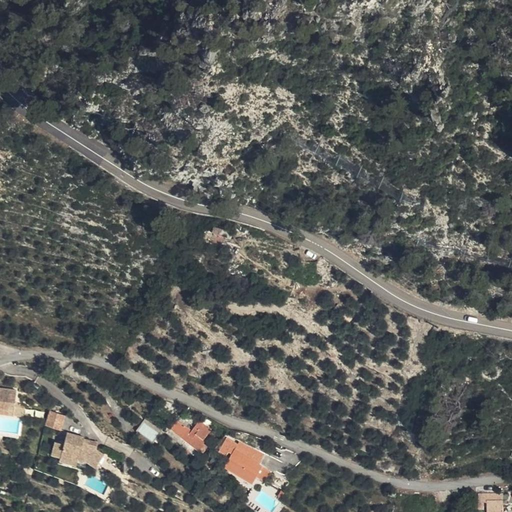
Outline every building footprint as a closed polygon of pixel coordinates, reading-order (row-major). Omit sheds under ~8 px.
[(0,411),(20,413),(21,405),(21,399),(2,397),(3,393),(2,393),(0,402),(0,411)] [(176,410),(166,404),(160,414),(170,420),(176,410)] [(31,406),(21,405),(20,413),(30,414),(31,406)] [(70,416),(56,412),(52,427),(66,431),(70,416)] [(195,433),(186,427),(180,435),(190,443),(185,449),(197,458),(209,444),(207,443),(216,433),(212,431),(214,424),(209,421),(206,425),(203,423),(195,433)] [(186,427),(181,423),(174,431),(180,435),(186,427)] [(103,450),(96,448),(97,441),(91,439),(91,438),(73,434),(70,445),(61,443),(57,455),(67,458),(66,462),(83,466),(85,461),(94,463),(103,468),(111,455),(103,450)] [(103,445),(102,444),(101,443),(97,441),(96,448),(103,450),(104,445),(103,445)] [(263,477),(267,470),(255,462),(261,453),(246,443),(229,470),(253,485),(260,474),(263,477)] [(268,469),(267,470),(263,477),(272,483),(276,476),(268,469)] [(260,474),(253,485),(256,487),(263,477),(260,474)] [(510,511),(510,497),(486,496),(487,502),(488,511),(491,511),(491,509),(495,509),(495,511),(510,511)]
